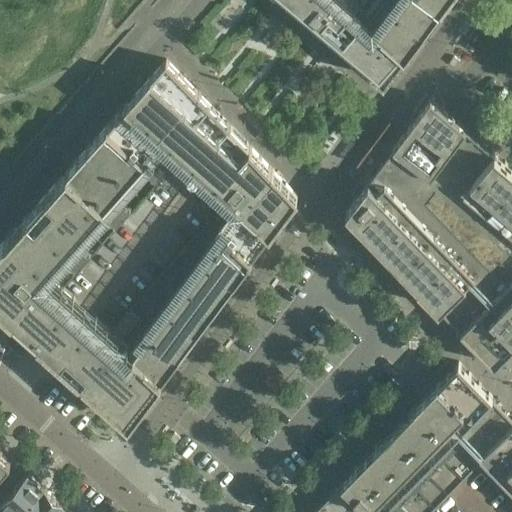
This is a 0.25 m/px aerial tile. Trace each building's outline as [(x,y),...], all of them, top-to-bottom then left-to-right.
[(290,0),(384,78),(442,0),(290,0)] [(455,67),(460,60),(454,56),(449,62),(455,67)] [(166,59),(0,244),(0,303),(39,338),(75,298),(95,316),(59,356),(129,419),(297,194),(166,59)] [(430,97),(346,210),(495,364),(511,345),(511,166),(430,97)] [(381,133),(371,146),(385,155),(394,142),(381,133)] [(375,446),(311,511),(429,511),(477,463),(511,499),(511,511),(511,416),(459,361),(375,446)] [(0,472),(10,461),(0,451),(0,472)] [(28,472),(0,503),(0,511),(21,511),(44,487),(28,472)] [(51,511),(61,502),(45,487),(22,511),(51,511)] [(72,511),(61,502),(51,511),(72,511)]
